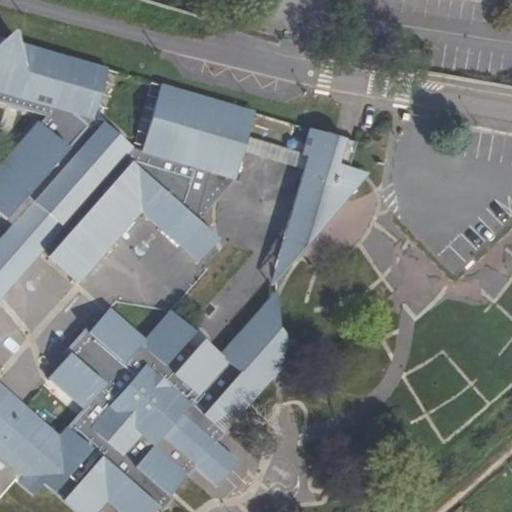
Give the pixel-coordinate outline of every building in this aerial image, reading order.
[(35,205),(103,128),(102,127),(116,76),(0,41),(0,110),(52,126),(43,136),(42,134),(0,180),(0,215),(9,224),(14,218),(16,220),(32,202),(35,205)] [(191,262),(210,238),(202,230),(217,181),(245,189),(257,148),(245,144),(250,116),(169,91),(153,161),(141,156),(112,130),(110,133),(103,128),(35,205),(73,240),(57,257),(58,259),(53,264),(79,288),(85,282),(87,283),(144,220),(191,262)] [(245,144),(257,148),(266,121),(250,116),(245,144)] [(334,201),(349,205),(367,186),(355,174),(365,150),(318,136),(307,165),(313,167),(301,201),(318,206),(319,202),(332,206),(334,201)] [(273,291),(349,205),(334,201),(332,206),(319,202),(318,206),(301,201),(273,291)] [(222,249),(210,238),(191,262),(202,272),(222,249)] [(6,246),(4,244),(0,248),(0,309),(40,266),(38,265),(37,264),(8,247),(6,246)] [(0,451),(21,471),(13,481),(33,498),(45,486),(55,495),(63,487),(74,497),(66,504),(74,511),(104,511),(109,507),(113,511),(168,511),(175,505),(172,503),(190,482),(158,453),(189,419),(197,410),(209,422),(209,423),(208,424),(208,425),(208,426),(207,426),(207,427),(208,428),(208,429),(208,430),(209,430),(209,431),(210,432),(211,433),(212,433),(213,433),(214,433),(215,433),(216,433),(288,381),(289,363),(288,336),(287,316),(280,317),(274,310),(228,360),(223,355),(190,325),(185,330),(173,318),(150,343),(117,312),(97,335),(93,331),(73,353),(76,357),(56,380),(88,410),(63,438),(0,379),(0,451)] [(243,469),(189,419),(158,453),(190,482),(198,473),(220,495),(243,469)] [(0,451),(0,495),(13,481),(21,471),(0,451)]
